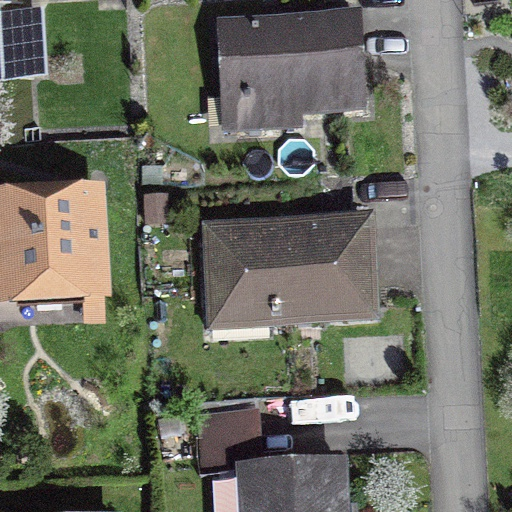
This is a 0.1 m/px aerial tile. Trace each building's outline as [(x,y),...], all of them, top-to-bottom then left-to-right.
[(0,80),(30,79),(26,17),(0,18),(0,80)] [(360,114),(355,23),(217,30),(220,102),(238,101),(240,133),(296,130),(296,117),(360,114)] [(0,299),(98,294),(93,202),(0,206),(0,299)] [(164,227),(163,202),(143,203),(144,228),(164,227)] [(269,327),(370,322),(366,231),(275,236),(275,231),(206,234),(209,315),(269,312),(269,327)] [(183,439),(183,414),(153,415),(153,440),(183,439)] [(339,511),(338,468),(233,474),(233,486),(214,486),(215,511),(339,511)]
